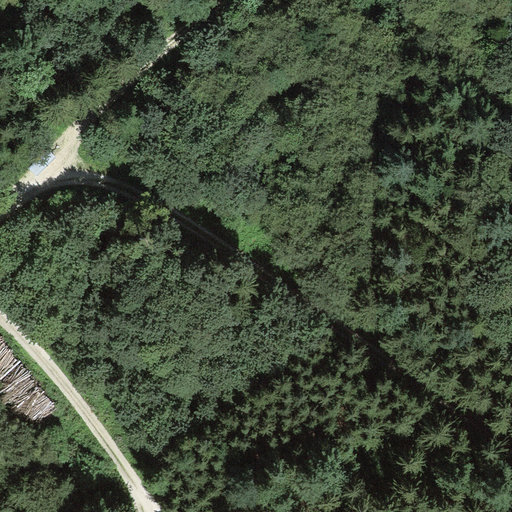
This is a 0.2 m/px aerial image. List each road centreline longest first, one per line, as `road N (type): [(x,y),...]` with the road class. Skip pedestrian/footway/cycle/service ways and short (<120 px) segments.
road 1 (track): [(0,209),(54,153),(184,224),(511,451)]
road 2 (track): [(155,511),(65,384),(0,320)]
road 3 (track): [(54,153),(101,101),(222,0)]
road 4 (track): [(54,153),(0,42)]
